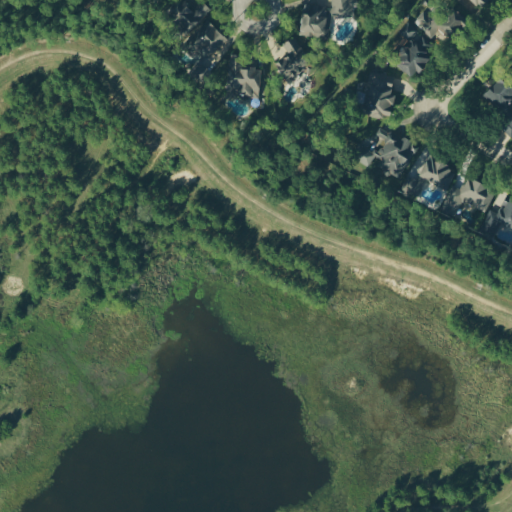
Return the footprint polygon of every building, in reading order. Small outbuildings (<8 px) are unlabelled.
[(333,0),(334,20),(355,19),(354,10),(360,9),(359,0),(353,1),(352,0),(333,0)] [(332,20),(333,20),(334,9),(307,8),(305,39),(331,40),(332,20)] [(454,44),(477,27),(464,10),(443,25),(432,10),(417,20),(430,38),(443,29),(454,44)] [(314,71),(301,39),(285,45),(291,60),(280,65),(286,82),(314,71)] [(397,60),(412,81),(440,61),(425,40),(397,60)] [(400,181),(423,151),(394,129),(366,166),(376,173),(381,166),(400,181)] [(424,177),(412,172),(404,193),(421,200),(427,183),(452,193),(462,167),(432,155),(424,177)] [(483,216),(492,218),(499,188),(470,181),(464,204),(484,209),(483,216)] [(511,229),(511,197),(499,223),(511,229)]
